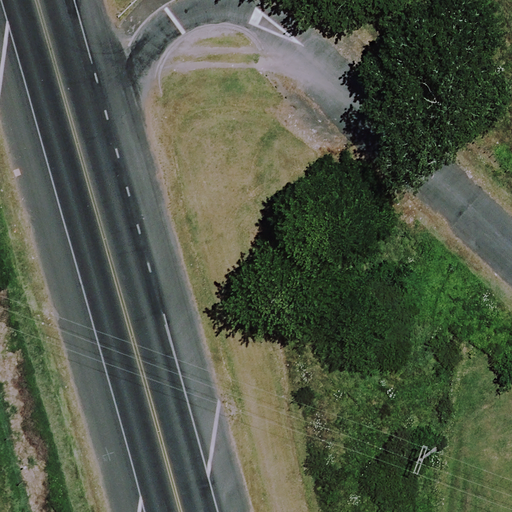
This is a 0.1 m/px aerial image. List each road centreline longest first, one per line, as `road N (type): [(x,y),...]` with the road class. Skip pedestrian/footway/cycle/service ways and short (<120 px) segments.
road 1 (unclassified): [(511,245),(289,43),(246,11),(198,7),(152,36),(133,107),(126,320)]
road 2 (secondary): [(126,320),(35,0)]
road 3 (secondary): [(177,511),(126,320)]
